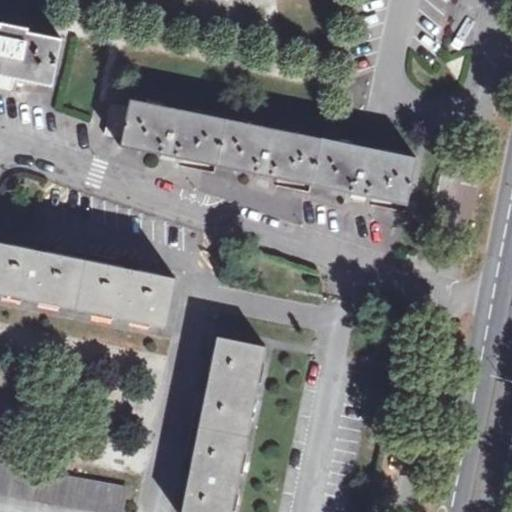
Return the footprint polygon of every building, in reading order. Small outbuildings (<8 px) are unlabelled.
[(0,89),(13,92),(16,79),(54,87),(63,39),(29,32),(30,28),(0,22),(0,89)] [(257,178),(272,180),(273,178),(353,194),(353,197),(368,200),(369,197),(408,206),(418,158),(132,100),(129,109),(112,105),(106,135),(123,138),(121,147),(163,156),(162,159),(176,162),(177,158),(258,174),(257,178)] [(125,267),(47,252),(48,245),(38,243),(36,250),(0,242),(0,293),(167,327),(177,277),(138,269),(138,263),(126,261),(125,267)] [(202,387),(207,387),(191,467),(185,466),(183,479),(188,480),(181,511),(233,511),(266,347),(217,336),(209,375),(204,374),(202,387)] [(123,511),(127,489),(0,464),(0,494),(90,511),(123,511)]
